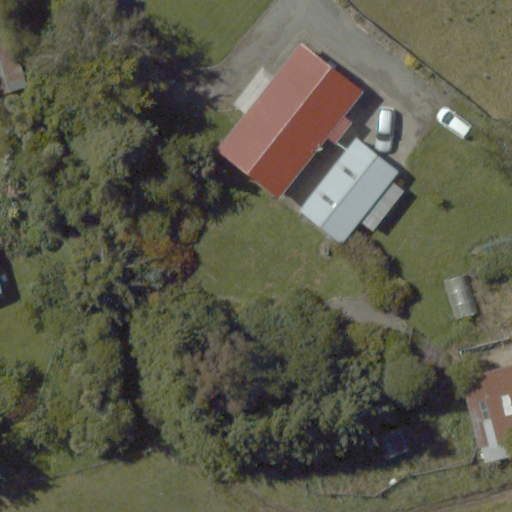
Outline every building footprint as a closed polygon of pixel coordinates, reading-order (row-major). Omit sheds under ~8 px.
[(379,81),(311,31),(226,146),(294,196),(379,81)] [(301,205),(349,243),(366,221),(379,231),(419,181),(357,133),(301,205)] [(511,231),(468,244),(478,278),(511,268),(511,231)] [(469,273),(447,279),(461,328),(483,321),(469,273)] [(511,354),(468,367),(493,463),(511,457),(511,354)]
